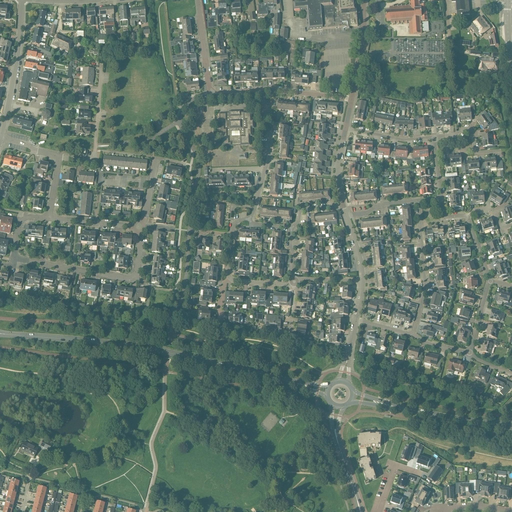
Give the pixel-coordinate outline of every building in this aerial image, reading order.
[(231,10),(230,10),(230,15),(231,14),(236,14),(241,14),(240,8),(241,8),(241,5),(240,5),(240,1),(236,1),(236,0),(232,1),(232,2),(232,6),(231,6),(231,10)] [(263,0),(264,5),(258,5),(259,15),(268,14),(268,12),(267,9),(267,8),(274,7),(274,5),(277,5),(276,0),(263,0)] [(356,15),(354,0),(304,0),(305,2),(299,2),(299,3),(294,4),(294,11),(306,11),(307,31),(350,28),(357,28),(356,22),(355,22),(355,16),(356,16),(356,15)] [(427,21),(425,0),(422,0),(421,2),(420,2),(420,1),(419,1),(418,0),(409,0),(410,2),(408,2),(408,3),(410,3),(410,5),(406,5),(406,6),(402,7),(402,6),(401,6),(402,7),(398,7),(398,6),(397,6),(398,7),(394,7),(394,6),(393,6),(393,7),(390,8),(390,10),(386,11),(386,14),(385,14),(386,18),(387,18),(387,22),(391,21),(391,24),(394,24),(395,25),(395,24),(399,23),(399,25),(400,25),(400,23),(403,23),(403,24),(407,24),(407,23),(409,23),(409,26),(409,27),(409,30),(409,31),(410,35),(422,34),(421,30),(422,30),(422,29),(421,29),(421,26),(422,26),(422,25),(421,25),(421,22),(427,21)] [(469,15),(468,0),(451,0),(452,3),(456,2),(457,16),(469,15)] [(219,3),(219,9),(223,9),(223,15),(230,14),(229,8),(226,8),(226,2),(223,3),(222,2),(219,2),(219,3)] [(0,6),(0,17),(1,18),(1,15),(6,16),(5,20),(9,20),(9,13),(6,12),(7,7),(0,6)] [(113,8),(106,9),(106,15),(110,15),(110,19),(114,19),(113,8)] [(128,27),(127,8),(119,8),(120,27),(128,27)] [(138,21),(137,9),(130,10),(131,27),(135,27),(134,21),(138,21)] [(137,9),(138,21),(142,21),(142,24),(146,24),(144,9),(137,9)] [(97,26),(97,23),(97,18),(95,18),(94,10),(86,10),(87,17),(91,17),(92,27),(96,26),(97,26)] [(73,20),(72,11),(65,11),(65,15),(62,15),(62,24),(69,24),(69,20),(73,20)] [(80,11),(72,11),(73,20),(76,20),(76,23),(83,23),(83,15),(80,15),(80,11)] [(39,12),(38,19),(44,20),(47,21),(48,17),(51,17),(51,19),(54,19),(56,14),(53,13),(51,13),(46,14),(39,12)] [(6,24),(6,28),(15,29),(16,16),(11,15),(10,24),(6,24)] [(209,22),(207,22),(207,29),(216,28),(219,28),(218,26),(220,26),(220,16),(212,17),(212,19),(209,19),(209,22)] [(470,26),(479,37),(490,29),(481,17),(470,26)] [(183,30),(191,28),(190,22),(187,22),(187,18),(179,19),(180,23),(178,23),(178,26),(183,26),(183,30)] [(38,19),(36,26),(43,27),(44,28),(44,30),(51,31),(52,26),(43,24),(44,20),(38,19)] [(114,23),(107,24),(104,24),(104,30),(106,30),(106,41),(114,41),(114,23)] [(191,28),(183,30),(184,34),(179,34),(179,37),(182,37),(182,41),(183,41),(189,40),(190,40),(189,36),(192,35),(191,28)] [(35,30),(34,37),(40,38),(43,39),(44,35),(49,37),(51,31),(44,30),(43,32),(35,30)] [(223,37),(222,33),(216,34),(217,38),(214,38),(215,52),(221,51),(222,55),(220,55),(221,59),(228,58),(228,54),(224,54),(222,37),(223,37)] [(73,42),(57,35),(52,46),(68,53),(73,42)] [(40,45),(39,49),(45,50),(47,43),(39,42),(40,38),(34,37),(32,44),(38,45),(39,45),(40,45)] [(1,39),(0,41),(0,44),(3,45),(3,46),(10,48),(11,44),(9,43),(10,42),(1,39)] [(0,54),(8,56),(10,48),(3,46),(3,45),(0,44),(0,41),(0,40),(0,47),(2,48),(0,54)] [(183,41),(171,42),(171,47),(177,46),(177,45),(181,44),(182,54),(182,56),(173,58),(173,62),(183,61),(190,60),(189,56),(195,55),(194,50),(192,43),(189,43),(189,40),(183,41)] [(28,49),(27,56),(31,57),(41,59),(42,54),(46,55),(46,56),(51,57),(52,54),(45,51),(45,50),(39,49),(38,48),(37,51),(28,49)] [(309,50),(303,50),(302,58),(307,59),(306,66),(313,66),(314,55),(309,54),(309,50)] [(0,54),(0,61),(6,63),(8,56),(0,54)] [(499,60),(480,59),(479,71),(487,72),(487,69),(498,70),(499,60)] [(26,60),(25,68),(33,69),(32,70),(43,72),(43,73),(52,75),(53,70),(49,70),(50,66),(53,66),(54,64),(55,65),(56,63),(46,61),(45,65),(45,67),(43,66),(43,65),(41,65),(41,63),(26,60)] [(191,64),(191,61),(183,62),(184,67),(184,70),(187,70),(188,78),(196,76),(195,68),(196,68),(196,64),(191,64)] [(217,71),(226,70),(225,65),(228,65),(228,61),(219,62),(220,65),(217,65),(217,71)] [(283,68),(279,68),(279,80),(285,79),(284,74),(287,74),(286,68),(284,68),(284,69),(283,68)] [(23,73),(20,89),(24,90),(24,89),(32,90),(32,88),(35,89),(37,81),(38,78),(51,81),(52,76),(39,74),(39,73),(33,71),(33,75),(23,73)] [(295,84),(302,85),(302,77),(296,76),(296,72),(292,72),(292,81),(295,82),(295,84)] [(227,82),(226,76),(218,76),(218,82),(221,82),(221,85),(227,85),(226,82),(227,82)] [(191,83),(191,80),(184,81),(184,84),(187,84),(188,91),(199,90),(198,82),(191,83)] [(36,95),(40,96),(43,83),(37,81),(35,89),(32,88),(32,90),(24,89),(24,90),(20,89),(18,101),(26,102),(30,102),(30,98),(35,99),(36,95)] [(43,83),(40,96),(46,97),(49,84),(43,83)] [(87,90),(80,89),(80,94),(79,94),(78,102),(82,103),(82,102),(91,103),(92,97),(91,97),(91,96),(89,94),(88,94),(88,93),(87,93),(87,90)] [(359,101),(358,106),(366,108),(367,103),(368,104),(369,100),(362,99),(362,102),(359,101)] [(280,114),(283,114),(285,102),(281,102),(280,101),(277,100),(276,107),(278,107),(277,110),(281,111),(280,114)] [(283,114),(283,117),(285,117),(285,115),(286,115),(286,114),(290,114),(290,112),(291,102),(290,102),(289,103),(285,102),(283,114)] [(315,114),(321,115),(322,102),(320,102),(320,103),(316,103),(316,106),(313,106),(312,112),(316,112),(315,114)] [(333,103),(332,116),(332,113),(338,114),(338,115),(341,115),(342,109),(338,109),(339,105),(335,105),(335,104),(333,103)] [(51,109),(52,106),(46,104),(45,108),(45,110),(42,112),(41,116),(43,119),(47,120),(50,118),(51,114),(49,111),(51,109)] [(88,107),(80,106),(80,110),(79,110),(78,116),(81,117),(81,119),(90,119),(90,114),(89,114),(90,111),(88,111),(88,107)] [(465,110),(466,121),(472,120),(471,115),(475,114),(474,106),(465,107),(465,110)] [(465,110),(465,107),(460,107),(460,109),(456,110),(457,116),(460,116),(461,121),(466,121),(465,110)] [(241,113),(241,111),(229,112),(229,113),(219,114),(219,122),(217,122),(217,130),(220,130),(220,137),(222,137),(222,147),(232,146),(232,145),(240,145),(240,146),(250,145),(250,136),(252,136),(252,128),(254,128),(254,120),(252,120),(251,113),(241,113)] [(480,125),(492,117),(489,113),(488,113),(487,114),(485,111),(479,115),(481,118),(477,121),(480,125)] [(423,116),(424,120),(425,128),(430,128),(429,121),(432,121),(432,115),(432,113),(429,113),(429,116),(423,116)] [(445,117),(442,118),(443,127),(450,126),(450,124),(453,124),(452,113),(447,113),(448,116),(445,116),(445,117)] [(443,127),(442,118),(439,118),(439,117),(437,117),(436,114),(432,115),(432,121),(433,126),(436,126),(436,128),(443,127)] [(32,121),(15,116),(14,120),(13,120),(12,123),(13,123),(13,124),(27,127),(26,131),(32,132),(34,125),(31,125),(32,121)] [(425,129),(425,128),(424,120),(421,121),(421,117),(415,117),(415,119),(416,123),(419,123),(419,130),(425,129)] [(483,130),(488,127),(491,131),(500,129),(492,117),(480,125),(483,130)] [(394,118),(392,126),(395,127),(395,129),(399,129),(400,121),(400,118),(394,118)] [(86,122),(77,122),(77,128),(78,128),(78,134),(89,135),(90,128),(86,127),(86,126),(86,122)] [(279,129),(279,133),(291,134),(291,131),(288,131),(288,127),(285,127),(285,126),(279,125),(278,128),(279,129)] [(483,142),(493,141),(493,135),(494,135),(494,132),(487,133),(487,136),(482,136),(483,142)] [(497,140),(493,141),(483,142),(483,147),(489,147),(489,150),(495,149),(495,146),(497,146),(497,140)] [(355,151),(361,152),(362,142),(356,141),(355,146),(352,146),(352,152),(355,152),(355,151)] [(367,142),(366,152),(372,153),(372,154),(375,155),(375,150),(376,148),(373,148),(373,143),(367,142)] [(378,155),(384,156),(385,146),(379,145),(378,151),(375,150),(375,155),(375,156),(378,157),(378,155)] [(389,158),(392,158),(393,152),(390,152),(390,146),(385,146),(384,156),(389,157),(389,158)] [(396,157),(401,158),(402,148),(397,147),(396,152),(393,152),(392,158),(396,159),(396,157)] [(425,147),(419,148),(420,158),(425,158),(425,159),(429,159),(428,152),(428,147),(425,147)] [(410,161),(410,154),(407,154),(408,148),(402,148),(401,158),(401,161),(410,162),(410,161)] [(420,158),(419,148),(413,148),(414,154),(410,154),(410,161),(414,160),(414,159),(420,158)] [(455,155),(456,166),(461,165),(462,167),(465,166),(464,160),(461,160),(461,154),(455,155)] [(451,166),(456,166),(455,155),(450,156),(450,161),(447,161),(448,168),(451,168),(451,166)] [(23,160),(5,156),(3,164),(20,169),(23,160)] [(110,166),(111,157),(103,156),(102,166),(110,166)] [(117,167),(118,158),(111,157),(110,166),(117,167)] [(124,168),(125,159),(118,158),(117,167),(124,168)] [(490,159),(491,170),(496,169),(496,170),(503,170),(502,162),(499,162),(499,163),(496,164),(495,158),(490,159)] [(131,169),(132,160),(125,159),(124,168),(131,169)] [(482,165),(483,174),(486,174),(486,171),(487,171),(488,170),(491,170),(490,159),(484,159),(485,165),(482,165)] [(138,170),(139,160),(132,160),(131,169),(138,170)] [(147,161),(139,160),(138,170),(146,170),(147,161)] [(473,161),(474,172),(477,171),(478,172),(479,172),(480,174),(483,174),(482,165),(479,165),(478,160),(473,161)] [(471,172),(474,172),(473,161),(467,161),(468,166),(465,167),(466,176),(469,175),(469,173),(470,173),(471,172)] [(48,164),(41,163),(40,167),(38,166),(36,174),(42,175),(43,172),(46,173),(48,164)] [(365,164),(355,163),(355,166),(350,165),(350,171),(360,172),(360,167),(364,167),(365,164)] [(173,176),(174,169),(167,167),(166,175),(173,176)] [(424,168),(418,169),(418,172),(420,172),(420,178),(425,177),(431,177),(430,171),(428,171),(428,168),(424,168)] [(174,169),(173,176),(180,178),(181,170),(174,169)] [(326,170),(313,169),(313,174),(310,174),(310,176),(315,177),(316,175),(321,176),(321,173),(325,173),(326,170)] [(74,172),(67,171),(66,175),(62,175),(62,181),(73,182),(74,172)] [(359,178),(360,172),(350,171),(349,177),(352,177),(351,180),(358,180),(358,178),(359,178)] [(86,183),(86,173),(79,172),(78,182),(86,183)] [(94,174),(86,173),(86,183),(93,183),(94,174)] [(0,184),(5,186),(7,183),(9,184),(10,181),(11,182),(12,181),(13,179),(12,177),(4,174),(2,178),(0,177),(0,184)] [(231,175),(230,175),(228,175),(227,175),(226,176),(226,177),(206,177),(207,188),(226,187),(226,186),(232,186),(232,187),(252,187),(251,176),(232,176),(231,175)] [(462,176),(453,177),(453,180),(448,180),(449,186),(459,185),(459,180),(463,180),(462,176)] [(421,187),(426,186),(431,186),(431,180),(426,180),(425,177),(420,178),(419,178),(419,181),(421,181),(421,186),(421,187)] [(45,186),(37,184),(36,191),(32,190),(31,194),(37,195),(37,193),(44,194),(45,186)] [(499,186),(496,184),(490,194),(493,196),(490,200),(495,203),(502,191),(498,188),(499,186)] [(460,190),(459,185),(449,186),(449,191),(455,191),(455,194),(461,193),(461,190),(460,190)] [(427,189),(426,186),(421,187),(421,186),(420,187),(420,190),(422,190),(422,196),(432,194),(432,189),(427,189)] [(166,195),(168,188),(160,187),(159,193),(166,195)] [(376,193),(369,193),(370,201),(377,200),(376,194),(379,194),(378,189),(376,189),(376,193)] [(105,201),(110,202),(111,192),(104,191),(103,196),(100,196),(100,204),(105,204),(105,201)] [(474,204),(479,204),(478,193),(475,193),(475,191),(474,191),(469,191),(470,199),(473,199),(474,204)] [(483,192),(478,193),(479,204),(484,203),(484,198),(487,197),(486,191),(483,191),(483,192)] [(504,192),(502,191),(495,203),(499,206),(502,202),(505,203),(510,195),(506,193),(504,193),(504,192)] [(119,193),(111,192),(110,202),(115,202),(115,205),(121,206),(121,205),(121,198),(118,197),(119,193)] [(81,201),(91,202),(92,194),(82,193),(81,201)] [(131,203),(132,194),(125,193),(124,199),(121,198),(121,205),(127,206),(128,203),(131,203)] [(160,204),(165,205),(171,206),(177,207),(178,204),(165,201),(166,195),(159,193),(157,200),(161,200),(160,204)] [(462,197),(461,193),(455,194),(455,197),(450,198),(450,203),(461,202),(460,197),(462,197)] [(139,195),(132,194),(131,203),(135,204),(134,207),(141,207),(141,200),(138,200),(139,195)] [(30,198),(30,204),(34,204),(33,209),(41,211),(43,203),(37,202),(38,199),(30,198)] [(91,202),(81,201),(80,208),(90,209),(91,202)] [(461,202),(450,203),(451,209),(456,208),(457,211),(463,210),(463,207),(461,207),(461,202)] [(215,205),(214,212),(224,213),(224,206),(215,205)] [(507,210),(502,212),(503,217),(511,214),(511,205),(506,207),(507,210)] [(156,206),(155,213),(166,215),(166,212),(163,211),(164,208),(156,206)] [(89,216),(90,209),(80,208),(80,215),(89,216)] [(224,213),(214,212),(214,220),(223,220),(224,213)] [(0,220),(1,221),(0,225),(10,227),(12,220),(4,219),(5,215),(0,213),(0,220)] [(164,225),(166,215),(155,213),(153,219),(156,220),(155,224),(164,225)] [(511,214),(503,217),(505,223),(510,221),(511,224),(511,223),(511,214)] [(491,218),(485,219),(486,220),(489,230),(492,229),(492,230),(495,231),(498,230),(497,228),(495,222),(492,223),(491,218)] [(223,220),(214,220),(213,227),(222,228),(223,220)] [(484,232),(489,231),(489,230),(486,220),(481,221),(482,227),(479,228),(481,234),(484,233),(484,232)] [(10,227),(0,225),(0,236),(1,237),(2,233),(9,234),(10,227)] [(459,226),(460,236),(460,237),(463,237),(463,235),(466,235),(469,234),(467,230),(465,230),(465,226),(459,226)] [(25,233),(24,238),(30,238),(30,237),(35,237),(36,228),(29,227),(28,234),(25,233)] [(448,230),(446,230),(447,239),(452,239),(451,237),(454,236),(454,227),(448,227),(448,230)] [(36,228),(35,237),(38,237),(38,239),(41,239),(41,240),(42,240),(42,244),(45,245),(46,238),(41,238),(42,228),(36,228)] [(240,239),(246,239),(247,232),(243,231),(244,229),(239,228),(239,233),(240,233),(240,236),(236,236),(236,241),(240,242),(240,239)] [(443,228),(438,229),(439,236),(439,238),(442,238),(442,240),(447,239),(446,230),(443,231),(443,228)] [(253,229),(252,240),(256,240),(255,243),(261,244),(262,237),(259,236),(259,233),(256,232),(256,230),(253,229)] [(433,238),(433,237),(432,229),(427,230),(427,232),(425,232),(425,239),(428,238),(428,239),(433,238)] [(87,243),(88,233),(85,233),(85,232),(81,232),(81,236),(77,235),(76,244),(80,244),(81,242),(87,243)] [(91,234),(88,233),(87,243),(92,243),(92,247),(97,247),(97,246),(98,238),(94,237),(95,233),(91,233),(91,234)] [(107,244),(108,235),(102,234),(102,238),(98,238),(97,246),(107,247),(107,244)] [(107,244),(107,247),(111,248),(117,249),(118,240),(115,239),(115,236),(108,235),(107,244)] [(122,240),(118,240),(117,249),(121,249),(121,247),(126,247),(126,246),(130,246),(131,237),(122,236),(122,240)] [(343,243),(343,238),(332,239),(331,239),(331,241),(332,242),(333,242),(333,247),(341,246),(341,243),(343,243)] [(499,243),(498,242),(497,239),(491,241),(492,244),(487,245),(489,251),(499,247),(498,244),(499,244),(499,243)] [(210,241),(202,240),(202,242),(198,242),(197,250),(205,251),(205,248),(210,249),(210,244),(209,244),(210,241)] [(213,244),(212,253),(216,253),(216,254),(221,255),(222,255),(222,254),(223,253),(223,252),(224,242),(217,241),(217,245),(213,244)] [(371,246),(372,251),(381,250),(380,246),(383,245),(383,242),(373,243),(374,246),(371,246)] [(270,254),(273,255),(278,255),(278,254),(282,254),(282,249),(279,249),(280,246),(272,245),(272,251),(270,250),(270,254)] [(334,255),(345,254),(344,249),(342,249),(341,246),(333,247),(330,247),(331,252),(334,251),(334,255)] [(437,250),(433,251),(434,256),(441,255),(443,255),(442,250),(442,247),(437,248),(437,250)] [(467,250),(466,247),(459,248),(459,253),(460,262),(468,259),(468,257),(471,256),(470,250),(467,250)] [(501,252),(499,247),(489,251),(490,256),(496,254),(497,257),(503,255),(502,252),(501,252)] [(95,260),(95,254),(84,253),(84,255),(80,255),(80,262),(84,262),(84,264),(90,264),(90,260),(95,260)] [(348,253),(345,254),(334,255),(335,258),(338,258),(339,262),(346,261),(346,259),(349,258),(348,253)] [(248,266),(252,258),(256,258),(256,256),(243,254),(242,258),(240,258),(239,265),(248,266)] [(276,258),(275,265),(283,265),(283,262),(286,262),(286,257),(281,257),(282,255),(278,255),(273,255),(273,258),(276,258)] [(115,258),(114,263),(119,263),(118,269),(126,269),(127,261),(123,260),(123,257),(115,256),(115,258)] [(443,260),(442,260),(434,261),(435,267),(437,267),(437,269),(446,268),(446,266),(444,266),(443,260)] [(347,264),(346,261),(339,262),(339,267),(337,267),(338,275),(348,274),(348,270),(350,270),(349,264),(347,264)] [(469,261),(461,264),(463,269),(466,269),(467,274),(475,271),(476,270),(475,268),(474,267),(473,264),(470,264),(469,261)] [(494,268),(496,273),(506,270),(505,264),(506,264),(505,261),(499,263),(500,266),(494,268)] [(193,262),(192,273),(199,274),(200,263),(194,262),(193,262)] [(248,266),(239,265),(238,272),(241,272),(240,276),(249,277),(250,266),(248,266)] [(435,272),(436,278),(444,277),(445,277),(445,272),(446,272),(446,269),(438,270),(438,272),(435,272)] [(374,273),(374,279),(384,278),(383,274),(386,274),(386,273),(386,270),(376,271),(376,273),(374,273)] [(508,272),(507,272),(506,270),(496,273),(498,278),(503,277),(504,279),(510,277),(509,274),(508,272)] [(28,281),(27,284),(38,286),(40,278),(37,277),(38,273),(30,271),(28,281)] [(10,278),(9,286),(14,287),(14,288),(20,289),(21,286),(23,276),(15,274),(14,279),(10,278)] [(53,276),(45,274),(43,284),(50,286),(49,288),(54,289),(56,281),(52,280),(53,276)] [(200,282),(200,285),(213,286),(213,282),(216,283),(217,276),(209,275),(205,275),(204,282),(200,282)] [(474,280),(473,276),(464,279),(464,282),(467,282),(467,285),(469,285),(469,289),(477,289),(477,280),(474,280)] [(165,281),(165,278),(152,277),(151,283),(155,284),(155,287),(161,288),(163,288),(163,284),(163,281),(165,281)] [(58,287),(57,289),(63,290),(70,291),(71,283),(68,282),(69,279),(66,278),(66,279),(60,278),(59,283),(58,283),(58,287)] [(80,290),(87,291),(88,282),(81,281),(80,288),(76,287),(75,294),(79,295),(80,290)] [(96,283),(88,282),(87,291),(91,292),(91,297),(97,298),(98,290),(94,290),(96,283)] [(446,288),(446,282),(436,283),(437,289),(438,289),(438,290),(442,291),(447,290),(446,288)] [(304,289),(303,292),(316,294),(316,290),(319,289),(320,284),(309,283),(308,286),(307,286),(306,290),(304,289)] [(384,283),(375,284),(376,290),(380,289),(381,291),(388,291),(387,287),(385,288),(384,283)] [(406,287),(405,292),(413,295),(415,290),(412,289),(413,286),(404,284),(403,287),(406,287)] [(112,299),(113,291),(110,291),(111,287),(102,285),(100,295),(107,296),(107,299),(112,300),(112,299)] [(343,288),(343,293),(352,294),(352,289),(347,288),(347,285),(340,285),(340,288),(343,288)] [(203,296),(212,297),(213,291),(208,291),(208,287),(201,287),(201,290),(204,290),(203,296)] [(113,291),(112,299),(118,300),(119,297),(123,298),(125,289),(117,288),(117,292),(113,291)] [(125,289),(123,298),(127,299),(127,302),(133,303),(135,295),(131,294),(132,290),(125,289)] [(462,290),(460,290),(459,292),(462,292),(461,294),(464,295),(463,300),(461,299),(460,303),(465,305),(466,302),(473,304),(475,297),(469,296),(470,292),(462,290)] [(498,301),(503,302),(505,292),(500,290),(499,296),(496,295),(494,301),(497,302),(498,301)] [(134,301),(134,304),(137,305),(138,302),(139,302),(140,299),(146,300),(147,292),(139,291),(139,293),(136,293),(134,301)] [(437,291),(436,294),(434,294),(432,294),(431,297),(433,298),(432,300),(442,302),(443,297),(446,297),(447,294),(437,291)] [(258,304),(258,301),(259,293),(252,292),(251,298),(247,297),(247,305),(246,309),(249,309),(250,303),(258,304)] [(303,296),(302,299),(305,300),(307,300),(307,302),(309,303),(310,303),(311,303),(314,303),(317,304),(317,301),(315,301),(316,294),(303,292),(303,296)] [(413,295),(405,292),(403,297),(402,297),(401,300),(408,302),(409,299),(412,300),(413,295)] [(505,292),(503,302),(505,303),(505,305),(505,306),(506,306),(511,307),(511,304),(511,302),(511,303),(511,300),(511,299),(509,298),(511,293),(505,292)] [(258,301),(258,304),(266,305),(269,305),(270,296),(265,296),(265,293),(259,293),(258,301)] [(225,297),(225,304),(236,305),(236,302),(237,294),(230,294),(230,297),(225,297)] [(247,305),(247,297),(243,297),(243,294),(237,294),(236,302),(243,303),(244,304),(244,305),(247,305)] [(270,296),(269,305),(272,305),(280,306),(280,303),(281,295),(274,294),(274,297),(270,296)] [(281,295),(280,303),(280,306),(291,307),(291,298),(287,298),(287,295),(281,295)] [(212,297),(203,296),(200,296),(200,302),(199,302),(199,305),(206,306),(206,303),(211,303),(212,297)] [(380,310),(382,300),(379,299),(378,302),(372,300),(368,312),(375,314),(377,309),(380,310)] [(384,300),(382,300),(380,310),(383,311),(381,315),(389,317),(392,306),(383,303),(384,300)] [(432,300),(431,305),(433,306),(432,309),(436,310),(442,312),(443,309),(440,308),(442,302),(432,300)] [(336,309),(339,310),(339,309),(348,310),(349,305),(343,304),(343,301),(340,301),(334,301),(334,304),(336,304),(336,309)] [(301,307),(300,310),(313,312),(314,305),(314,303),(311,303),(310,303),(309,303),(308,305),(304,304),(303,308),(301,307)] [(395,305),(393,315),(396,316),(395,319),(400,320),(402,311),(403,309),(398,308),(399,306),(395,305)] [(198,315),(198,319),(198,320),(202,320),(202,319),(210,320),(210,313),(208,313),(208,309),(200,309),(199,315),(198,315)] [(330,317),(333,318),(339,318),(342,318),(342,315),(348,315),(348,310),(339,309),(339,310),(339,312),(334,314),(330,313),(330,317)] [(471,312),(461,309),(459,316),(457,315),(456,319),(463,320),(463,318),(469,319),(471,312)] [(313,312),(300,310),(300,313),(302,314),(302,317),(305,318),(304,319),(309,320),(310,319),(312,319),(313,312)] [(443,313),(436,311),(435,315),(429,313),(428,315),(427,316),(426,319),(427,320),(426,321),(436,323),(438,317),(441,318),(443,313)] [(505,313),(495,311),(494,314),(491,313),(489,320),(499,322),(501,317),(504,318),(505,313)] [(229,315),(229,321),(230,322),(231,323),(237,324),(240,325),(241,325),(242,324),(243,324),(243,323),(243,317),(241,316),(242,313),(232,312),(232,315),(229,315)] [(412,315),(407,314),(405,322),(404,323),(409,324),(410,321),(413,322),(415,314),(412,313),(412,315)] [(279,317),(267,315),(266,328),(273,329),(273,333),(281,335),(281,330),(280,329),(281,323),(278,323),(279,317)] [(335,321),(335,326),(345,326),(345,321),(339,321),(339,318),(333,318),(333,321),(335,321)] [(298,323),(297,329),(306,330),(307,324),(310,325),(310,321),(304,320),(303,324),(298,323)] [(501,326),(494,324),(493,327),(488,326),(487,329),(488,330),(487,336),(494,338),(496,328),(500,329),(501,326)] [(330,331),(329,334),(336,334),(336,331),(344,331),(345,326),(335,326),(330,326),(331,326),(330,331)] [(423,327),(422,332),(423,332),(423,335),(429,336),(429,337),(432,338),(435,330),(432,329),(425,327),(425,328),(423,327)] [(306,330),(297,329),(296,335),(299,335),(298,336),(301,337),(301,339),(298,338),(298,340),(307,342),(309,330),(306,330)] [(470,332),(461,329),(460,331),(459,330),(458,331),(457,332),(457,334),(456,335),(456,336),(456,337),(457,339),(458,339),(458,341),(466,343),(468,335),(469,335),(470,332)] [(336,337),(336,334),(329,334),(329,343),(332,343),(342,344),(342,338),(336,337)] [(376,346),(378,340),(375,339),(376,335),(372,334),(371,335),(370,335),(367,335),(366,342),(371,343),(371,344),(376,346)] [(376,346),(375,350),(385,353),(389,339),(383,337),(382,340),(378,339),(378,340),(376,346)] [(496,342),(488,340),(487,343),(483,342),(483,346),(484,346),(482,352),(490,354),(492,345),(495,346),(496,342)] [(404,343),(396,341),(396,343),(392,343),(390,352),(394,353),(395,350),(402,352),(404,343)] [(415,350),(409,348),(407,356),(414,358),(414,357),(416,358),(415,361),(420,362),(422,354),(419,353),(419,350),(415,349),(415,350)] [(433,356),(426,355),(424,363),(436,366),(435,368),(439,369),(441,360),(437,359),(438,356),(434,355),(433,356)] [(455,361),(454,361),(450,360),(447,370),(448,370),(448,371),(447,375),(453,377),(454,373),(453,372),(454,372),(462,374),(462,372),(465,363),(455,361)] [(485,372),(479,369),(478,372),(476,371),(474,377),(480,380),(479,381),(486,384),(489,376),(485,374),(485,372)] [(511,383),(497,377),(496,379),(493,378),(490,384),(495,387),(495,386),(502,389),(503,389),(500,393),(503,396),(510,390),(510,391),(511,388),(511,383)] [(376,435),(373,435),(370,435),(370,434),(357,436),(359,448),(372,446),(374,446),(375,446),(380,447),(381,435),(376,434),(376,435)] [(52,445),(43,440),(40,446),(49,451),(52,445)] [(34,457),(38,450),(24,443),(20,450),(34,457)] [(403,456),(401,460),(406,462),(408,462),(411,455),(414,456),(417,448),(412,446),(410,450),(405,448),(404,452),(403,451),(401,455),(403,456)] [(419,457),(421,451),(418,450),(414,459),(418,460),(416,464),(428,468),(430,461),(419,457)] [(361,469),(364,468),(369,466),(372,465),(369,458),(360,461),(361,462),(359,463),(361,469)] [(370,470),(365,471),(363,472),(366,481),(368,480),(368,482),(376,479),(373,469),(370,470)] [(434,469),(428,478),(434,483),(443,471),(439,469),(437,471),(434,469)] [(399,479),(400,479),(397,486),(398,486),(398,487),(402,488),(404,488),(407,478),(401,476),(400,476),(399,479)] [(468,486),(465,486),(466,498),(469,498),(469,497),(472,497),(471,488),(475,488),(476,481),(470,481),(468,486)] [(484,497),(486,485),(483,485),(482,482),(476,481),(475,488),(479,488),(479,495),(481,496),(481,497),(484,497)] [(486,485),(484,497),(487,498),(488,497),(490,497),(491,490),(495,490),(496,483),(491,483),(486,482),(486,485)] [(456,484),(456,489),(456,491),(460,490),(460,497),(463,497),(463,498),(466,498),(465,486),(462,486),(461,483),(456,484)] [(500,484),(496,483),(495,490),(498,491),(497,499),(500,500),(500,501),(503,501),(504,489),(501,489),(500,484)] [(16,493),(17,488),(9,486),(7,485),(5,491),(8,491),(16,493)] [(416,493),(415,494),(419,496),(426,500),(427,498),(430,493),(427,491),(428,489),(422,485),(419,490),(418,490),(416,493)] [(511,493),(511,486),(509,486),(508,490),(504,489),(503,501),(506,502),(506,501),(509,501),(510,493),(511,493)] [(456,489),(453,490),(453,489),(446,489),(444,488),(443,489),(444,495),(447,495),(447,500),(449,500),(449,501),(452,501),(452,500),(453,500),(453,496),(457,494),(456,491),(456,489)] [(401,502),(403,499),(399,498),(400,497),(396,496),(393,495),(391,503),(397,505),(396,508),(401,510),(404,503),(401,502)] [(13,505),(14,499),(6,497),(3,496),(2,499),(6,500),(5,503),(13,505)] [(426,500),(419,496),(417,500),(414,499),(411,504),(418,508),(419,505),(422,507),(425,502),(426,500)]
